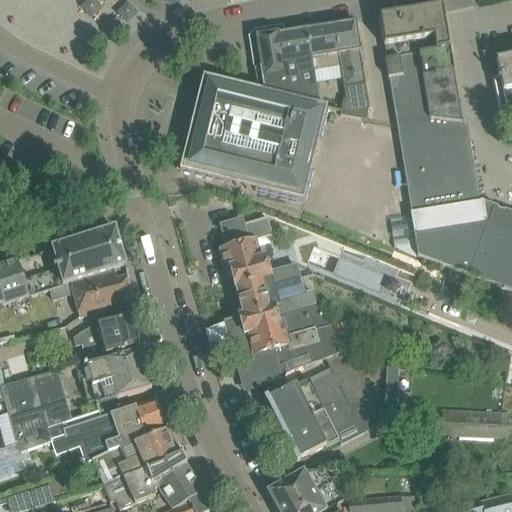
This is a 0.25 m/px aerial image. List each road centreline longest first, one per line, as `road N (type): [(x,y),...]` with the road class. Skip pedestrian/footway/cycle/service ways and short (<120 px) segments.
road 1 (unclassified): [(255,511),(209,423),(142,208)]
road 2 (unclassified): [(121,96),(138,64),(180,26),(309,0)]
road 3 (unclassified): [(0,255),(142,208)]
road 4 (residential): [(121,96),(0,40)]
road 5 (residential): [(11,204),(131,169)]
